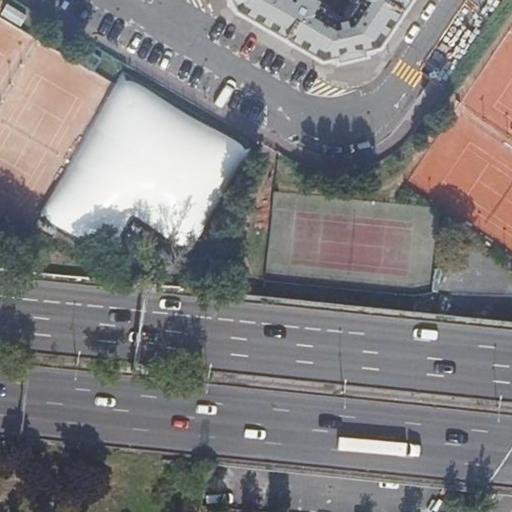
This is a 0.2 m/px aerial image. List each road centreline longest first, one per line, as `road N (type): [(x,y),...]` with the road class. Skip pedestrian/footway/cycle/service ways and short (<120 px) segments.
road 1 (trunk): [(0,395),(511,447)]
road 2 (trunk): [(511,362),(0,318)]
road 3 (residential): [(458,0),(387,106),(360,123),(323,120),(173,29)]
